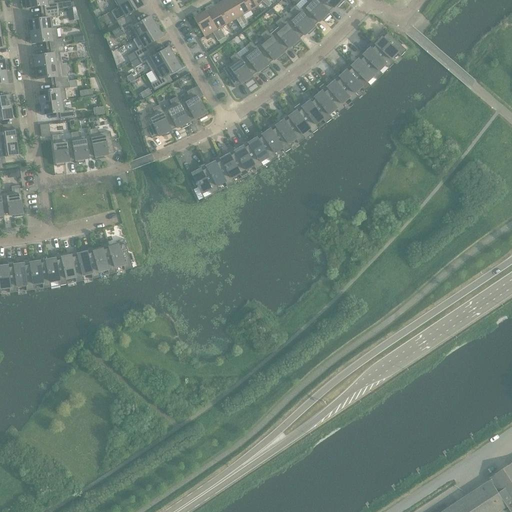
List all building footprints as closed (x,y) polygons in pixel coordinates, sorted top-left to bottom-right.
[(48,0),(25,0),(27,9),(28,9),(28,8),(44,6),(45,12),(59,10),(58,3),(49,4),(48,0)] [(140,0),(130,0),(120,6),(118,7),(124,17),(117,22),(120,27),(132,20),(129,14),(143,6),(143,7),(144,6),(140,0)] [(225,0),(217,5),(228,24),(236,19),(241,27),(244,25),(228,0),(225,0)] [(228,0),(244,25),(247,23),(242,15),(250,11),(243,0),(228,0)] [(243,0),(250,11),(258,6),(262,1),(269,7),(271,4),(266,0),(243,0)] [(299,10),(314,26),(321,19),(324,21),(331,15),(328,12),(328,13),(315,0),(305,0),(307,2),(299,10)] [(315,0),(328,13),(328,12),(336,5),(338,7),(345,0),(344,0),(315,0)] [(205,12),(221,39),(225,37),(220,28),(228,24),(217,5),(205,12)] [(314,26),(299,10),(295,6),(289,11),(293,15),(285,23),(299,40),(299,39),(307,32),(309,35),(316,28),(314,26)] [(59,10),(45,12),(45,18),(29,20),(30,32),(53,29),(51,18),(60,17),(59,10)] [(218,42),(221,39),(205,12),(193,19),(204,37),(213,33),(218,42)] [(136,38),(156,27),(149,16),(149,17),(135,25),(132,20),(120,27),(124,33),(131,29),(136,38)] [(270,35),(280,48),(284,52),(292,45),(294,48),(301,42),(299,39),(299,40),(285,23),(281,18),(275,23),(279,28),(270,35)] [(138,58),(150,51),(147,46),(161,37),(161,38),(162,37),(156,27),(136,38),(137,38),(133,40),(139,49),(135,52),(138,58)] [(50,48),(64,46),(63,39),(58,40),(56,28),(53,29),(30,32),(32,45),(33,44),(49,41),(50,48)] [(284,52),(280,48),(270,35),(266,30),(260,35),(264,40),(255,47),(256,48),(268,64),(276,58),(279,60),(286,55),(284,52)] [(390,59),(394,63),(406,51),(400,46),(402,44),(403,44),(397,39),(397,40),(396,41),(383,30),(378,35),(380,37),(374,44),(390,59)] [(363,55),(362,55),(378,71),(382,75),(393,64),(394,63),(390,59),(374,44),(372,41),(367,47),(369,49),(363,55)] [(268,64),(256,48),(255,47),(251,42),(245,47),(248,51),(239,58),(252,76),(260,70),(263,72),(270,67),(268,64)] [(36,68),(61,64),(60,53),(65,52),(64,46),(50,48),(51,54),(35,56),(34,55),(34,56),(36,68)] [(151,71),(157,68),(174,58),(168,47),(167,47),(167,48),(153,56),(150,51),(138,58),(141,64),(146,61),(151,71)] [(362,55),(363,55),(361,52),(355,58),(357,60),(351,66),(366,82),(370,86),(382,75),(378,71),(362,55)] [(252,76),(239,58),(236,53),(230,58),(233,62),(223,69),(235,88),(244,81),(246,84),(254,79),(252,76)] [(174,58),(157,68),(151,71),(157,81),(151,84),(154,91),(168,82),(165,77),(179,68),(180,69),(174,58)] [(351,66),(349,63),(343,68),(345,71),(339,77),(353,93),(354,93),(357,97),(367,89),(370,86),(366,82),(351,66)] [(61,64),(36,68),(37,80),(38,80),(38,79),(54,77),(55,83),(69,81),(68,74),(63,75),(61,64)] [(326,87),(341,104),(345,108),(357,97),(354,93),(353,93),(339,77),(337,74),(331,79),(333,81),(327,87),(326,87)] [(39,91),(41,103),(63,100),(63,101),(67,100),(65,89),(77,87),(76,80),(69,81),(55,83),(56,89),(40,92),(40,91),(39,91)] [(314,97),(328,115),(328,114),(332,119),(345,108),(341,104),(326,87),(327,87),(325,84),(319,89),(321,92),(314,97)] [(149,88),(143,92),(146,97),(152,94),(149,88)] [(188,122),(189,122),(198,117),(200,120),(208,116),(193,88),(186,92),(189,97),(179,102),(188,122)] [(0,96),(0,108),(11,107),(9,95),(8,95),(8,96),(0,96)] [(328,115),(314,97),(312,95),(306,99),(308,102),(302,107),(301,107),(314,125),(315,125),(318,129),(329,121),(332,119),(328,114),(328,115)] [(170,131),(171,131),(180,126),(182,129),(190,125),(189,122),(188,122),(179,102),(177,97),(169,101),(172,106),(162,111),(161,111),(170,131)] [(60,119),(74,117),(73,110),(65,111),(63,101),(63,100),(41,103),(43,116),(43,115),(59,113),(60,119)] [(314,125),(301,107),(302,107),(300,104),(294,109),(296,111),(289,116),(288,117),(301,135),(301,134),(305,139),(318,129),(315,125),(314,125)] [(172,134),(171,131),(170,131),(161,111),(162,111),(159,105),(152,108),(154,114),(143,118),(152,139),(162,134),(164,137),(172,134)] [(0,120),(12,119),(12,120),(11,107),(0,108),(0,120)] [(301,135),(288,117),(289,116),(287,114),(281,118),(282,121),(275,126),(287,144),(291,149),(305,139),(301,134),(301,135)] [(273,153),(274,153),(277,158),(291,149),(287,144),(275,126),(274,123),(267,127),(269,130),(262,134),(262,135),(273,153)] [(49,124),(40,125),(41,137),(50,136),(49,124)] [(95,157),(95,160),(104,159),(104,155),(115,153),(110,132),(98,134),(97,128),(89,130),(90,136),(91,136),(95,157)] [(0,133),(0,145),(16,143),(14,131),(13,131),(0,133)] [(75,160),(75,164),(85,162),(84,159),(95,157),(91,136),(90,136),(79,137),(78,132),(71,133),(71,139),(72,139),(75,160)] [(259,162),(262,167),(277,158),(274,153),(273,153),(262,135),(262,134),(260,132),(254,136),(256,138),(248,143),(259,162)] [(75,160),(72,139),(71,139),(60,140),(60,135),(52,136),(56,167),(65,165),(65,162),(75,160)] [(234,151),(245,171),(245,170),(248,176),(249,175),(262,167),(259,162),(248,143),(247,140),(240,144),(242,147),(234,151)] [(0,145),(0,164),(2,164),(1,157),(17,155),(18,155),(16,143),(0,145)] [(230,178),(233,184),(241,179),(248,176),(245,170),(245,171),(234,151),(233,148),(226,152),(228,155),(220,159),(230,179),(230,178)] [(230,179),(220,159),(219,156),(212,160),(214,162),(206,166),(206,167),(215,186),(216,186),(218,191),(233,184),(230,178),(230,179)] [(192,181),(191,182),(195,188),(197,186),(201,194),(203,199),(218,191),(216,186),(215,186),(206,167),(206,166),(205,163),(198,167),(199,170),(191,174),(194,181),(192,182),(192,181)] [(12,192),(1,194),(0,194),(3,216),(14,214),(14,218),(23,217),(19,186),(11,187),(12,192)] [(114,267),(115,267),(123,265),(125,271),(132,268),(130,261),(132,260),(133,261),(131,254),(130,254),(131,254),(128,255),(123,239),(116,241),(117,244),(109,246),(108,246),(114,267)] [(101,248),(93,250),(98,272),(99,271),(107,269),(108,275),(116,273),(115,267),(114,267),(108,246),(109,246),(108,243),(101,245),(101,248)] [(86,252),(77,254),(82,275),(91,273),(92,279),(100,277),(99,271),(98,272),(93,250),(92,247),(85,249),(86,252)] [(70,256),(62,257),(61,257),(66,279),(75,277),(76,283),(84,281),(82,275),(77,254),(77,251),(69,252),(70,256)] [(54,259),(46,260),(45,260),(49,282),(50,282),(58,280),(59,286),(67,285),(66,279),(61,257),(62,257),(61,254),(54,255),(54,259)] [(38,261),(30,263),(33,284),(42,283),(43,289),(51,288),(50,282),(49,282),(45,260),(46,260),(45,257),(38,258),(38,261)] [(23,264),(14,265),(16,286),(17,286),(25,285),(26,291),(34,290),(33,284),(30,263),(30,260),(22,261),(23,264)] [(7,266),(0,266),(0,288),(9,287),(10,293),(18,292),(17,286),(16,286),(14,265),(14,262),(6,262),(7,266)] [(498,511),(508,506),(511,511),(511,463),(489,478),(491,481),(443,511),(498,511)]
